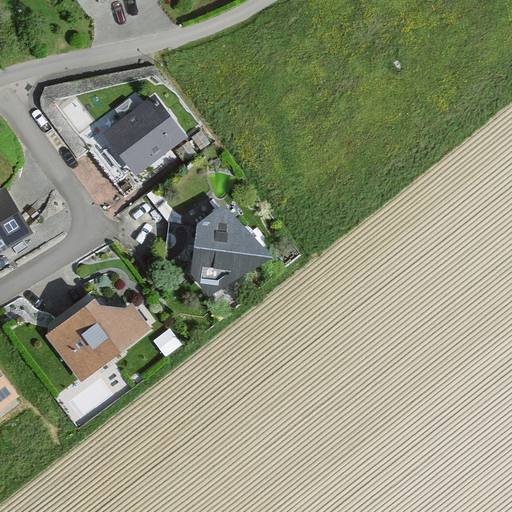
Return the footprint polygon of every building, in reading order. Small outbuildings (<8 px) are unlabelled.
[(151,96),(99,136),(131,177),(182,137),(151,96)] [(1,189),(0,189),(0,252),(29,235),(1,189)] [(216,206),(188,227),(185,279),(209,299),(266,256),(216,206)] [(119,310),(85,303),(43,336),(79,382),(148,328),(126,305),(119,310)] [(0,377),(0,407),(14,397),(0,377)]
